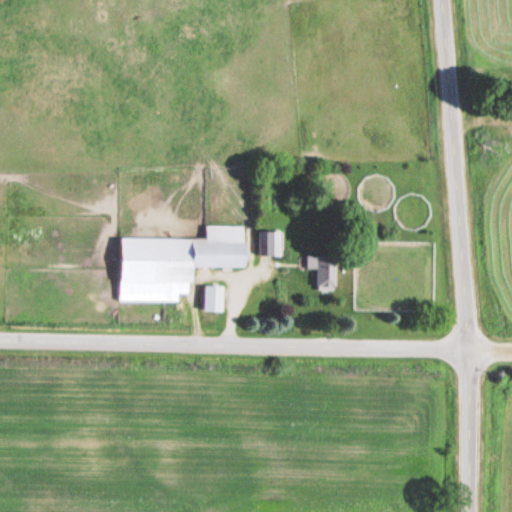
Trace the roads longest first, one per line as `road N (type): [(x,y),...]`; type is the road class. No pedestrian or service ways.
road 1 (residential): [(464,511),(466,350),(441,0)]
road 2 (residential): [(511,351),(0,339)]
